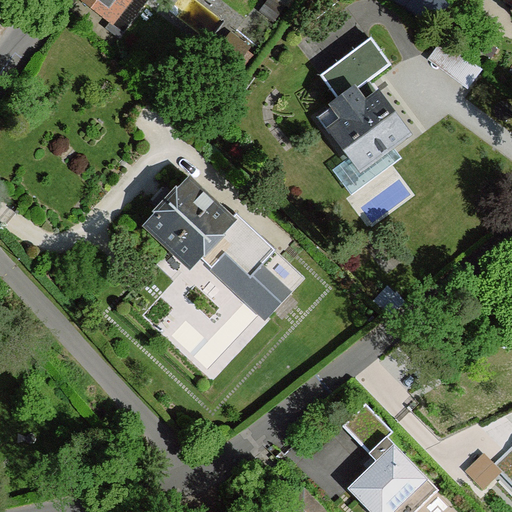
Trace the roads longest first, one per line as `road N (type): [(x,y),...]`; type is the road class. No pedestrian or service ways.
road 1 (residential): [(196,475),(238,456),(511,234)]
road 2 (residential): [(0,261),(196,475)]
road 3 (residential): [(71,511),(196,475)]
